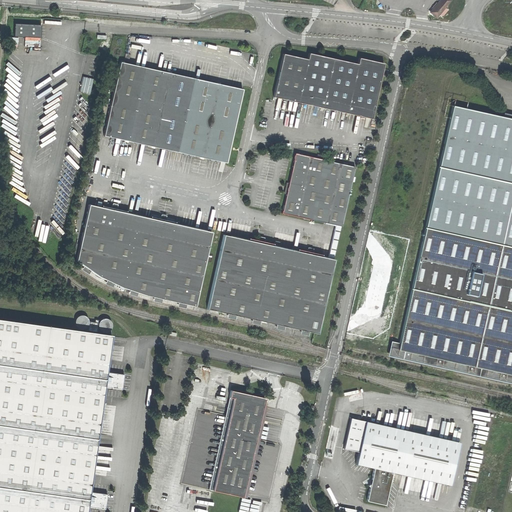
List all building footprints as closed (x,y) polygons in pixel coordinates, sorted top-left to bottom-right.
[(430,13),(436,18),(452,0),(451,0),(441,0),(436,6),(430,13)] [(14,36),(41,37),(41,24),(15,23),(14,36)] [(114,57),(116,58),(119,58),(121,57),(122,56),(123,53),(123,50),(121,48),(118,47),(115,48),(113,49),(112,52),(113,55),(114,57)] [(274,98),(372,119),(384,63),(359,58),(358,63),(309,53),(308,59),(283,54),(278,78),(274,98)] [(104,135),(226,162),(243,89),(182,75),(125,62),(121,61),(104,135)] [(93,78),(83,76),(81,83),(79,91),(90,94),(93,78)] [(511,119),(453,107),(401,343),(392,341),(389,356),(511,383),(511,119)] [(355,168),(296,154),(282,213),(314,220),(336,226),(341,227),(355,168)] [(195,307),(212,233),(163,222),(89,205),(77,261),(100,277),(121,287),(149,297),(195,307)] [(328,258),(333,260),(341,227),(336,226),(328,258)] [(334,260),(333,260),(328,258),(277,247),(224,235),(207,309),(317,334),(334,260)] [(75,323),(75,326),(77,328),(80,329),(82,330),(85,329),(87,327),(88,325),(89,322),(88,319),(86,317),(83,316),(81,316),(78,316),(76,318),(75,321),(75,323)] [(98,327),(99,329),(101,331),(103,332),(106,333),(109,332),(111,330),(112,328),(112,325),(112,322),(110,320),(107,319),(105,319),(102,319),(100,321),(99,324),(98,327)] [(0,511),(86,511),(88,499),(105,380),(111,336),(0,320),(0,511)] [(98,323),(90,322),(89,330),(97,331),(98,323)] [(209,488),(248,497),(268,406),(264,405),(266,397),(249,393),(231,389),(232,386),(229,386),(225,402),(228,403),(209,488)] [(393,471),(450,484),(460,442),(456,441),(381,424),(352,418),(348,431),(344,447),(359,451),(357,464),(374,467),(370,484),(367,500),(385,504),(393,471)]
